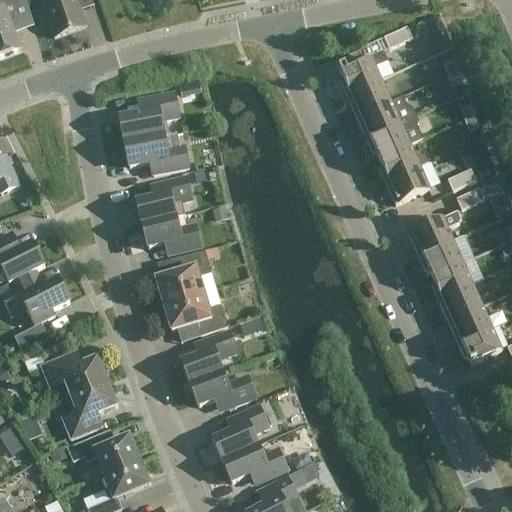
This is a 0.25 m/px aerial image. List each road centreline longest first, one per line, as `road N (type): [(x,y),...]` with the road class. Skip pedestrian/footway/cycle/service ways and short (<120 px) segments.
road 1 (residential): [(484,511),(268,25)]
road 2 (residential): [(201,511),(128,326),(70,74)]
road 3 (residential): [(70,74),(268,25)]
road 4 (residential): [(268,25),(400,0)]
